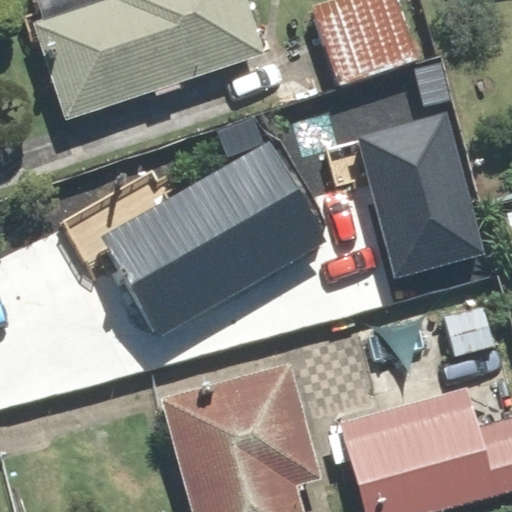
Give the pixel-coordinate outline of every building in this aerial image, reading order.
[(102,0),(33,23),(65,120),(265,55),(246,0),(102,0)] [(396,0),(332,0),(312,7),(337,86),(415,62),(396,0)] [(346,130),(354,161),(433,141),(425,110),(346,130)] [(269,142),(101,238),(158,337),(326,241),(269,142)] [(437,147),(356,167),(386,284),(467,264),(437,147)] [(511,210),(502,213),(511,255),(511,210)] [(484,301),(440,312),(452,360),(496,349),(484,301)] [(291,365),(163,400),(193,511),(302,511),(296,486),(322,479),(291,365)] [(365,511),(433,511),(511,490),(511,419),(478,428),(467,389),(341,424),(365,511)]
